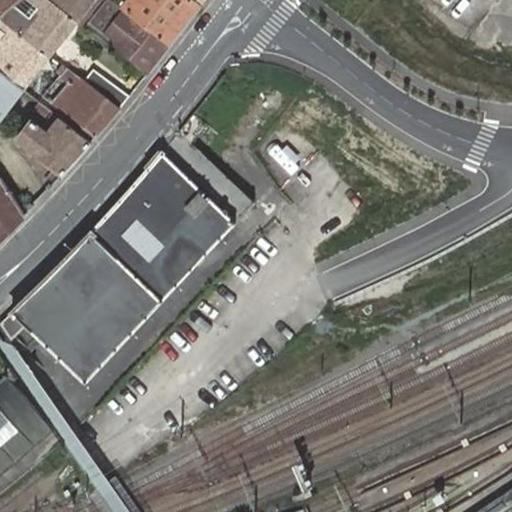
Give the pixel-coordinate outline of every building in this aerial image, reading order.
[(51,55),(77,20),(52,0),(18,0),(0,15),(0,16),(6,22),(51,55)] [(0,0),(0,15),(18,0),(0,0)] [(93,0),(52,0),(77,20),(93,0)] [(149,71),(170,45),(113,0),(106,0),(99,10),(95,15),(94,13),(89,19),(89,22),(105,34),(149,71)] [(113,0),(170,45),(201,5),(193,0),(113,0)] [(23,89),(51,55),(6,22),(0,16),(0,26),(8,33),(0,43),(0,71),(22,89),(23,89)] [(511,55),(497,44),(480,68),(504,85),(511,74),(511,55)] [(120,109),(130,96),(90,66),(81,78),(120,109)] [(96,137),(120,109),(81,78),(67,67),(60,75),(69,82),(52,104),(96,137)] [(0,115),(1,117),(22,89),(0,71),(0,115)] [(56,123),(60,117),(40,102),(36,107),(56,123)] [(62,175),(92,142),(60,117),(56,123),(49,132),(32,119),(17,138),(38,154),(37,155),(62,175)] [(13,311),(1,322),(12,336),(25,324),(40,338),(86,381),(255,202),(203,152),(191,142),(179,130),(142,175),(92,231),(52,273),(13,311)] [(0,174),(0,239),(26,214),(0,174)] [(0,473),(53,428),(8,375),(0,382),(0,473)]
